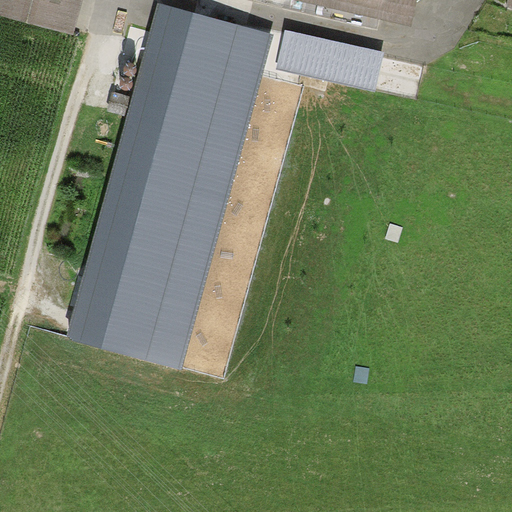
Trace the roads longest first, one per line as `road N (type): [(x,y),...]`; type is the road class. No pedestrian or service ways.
road 1 (track): [(0,375),(101,0)]
road 2 (track): [(452,0),(425,51),(216,0)]
